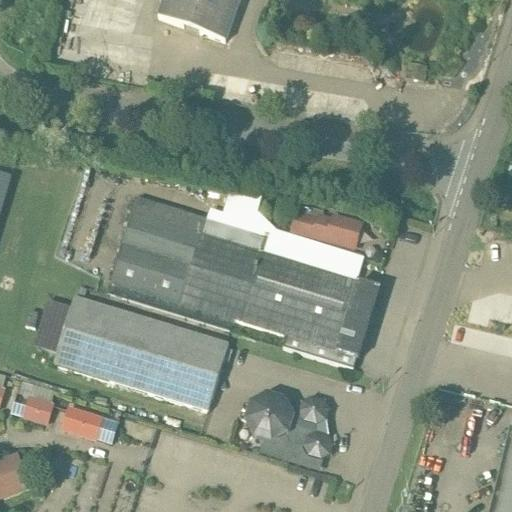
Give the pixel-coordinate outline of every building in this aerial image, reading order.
[(241,0),(165,0),(158,21),(225,45),(241,0)] [(205,222),(137,201),(122,247),(191,268),(205,222)] [(333,225),(320,222),(321,217),(299,211),(293,235),(351,251),(357,228),(334,222),(333,225)] [(265,241),(205,222),(191,268),(122,247),(111,285),(287,339),(283,351),(354,373),(357,362),(358,362),(379,292),(378,292),(377,292),(260,256),(265,241)] [(229,348),(75,300),(54,367),(208,415),(229,348)] [(31,397),(23,421),(48,429),(56,405),(31,397)] [(286,402),(267,397),(249,406),(244,424),(253,442),(272,447),(289,438),(305,443),(303,450),(307,459),(322,463),(331,458),(334,448),(329,438),(315,434),(318,429),(327,424),(330,414),(325,403),(311,399),(301,404),(299,417),(295,419),(286,402)] [(511,511),(511,429),(490,511),(511,511)] [(16,461),(0,466),(0,501),(17,495),(10,476),(21,472),(16,461)]
